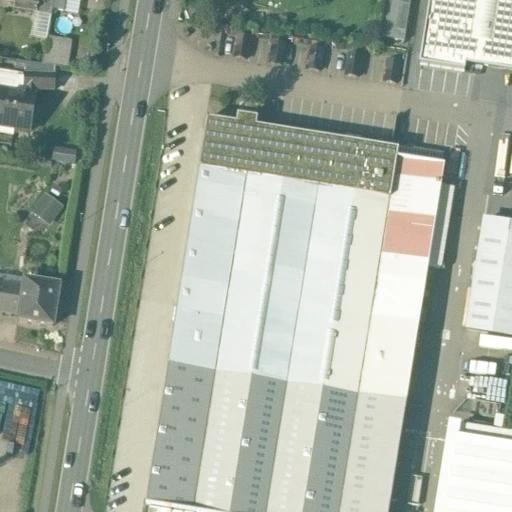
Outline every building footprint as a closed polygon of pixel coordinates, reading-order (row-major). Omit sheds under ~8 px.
[(52,0),(16,0),(16,2),(36,5),(35,13),(50,15),(52,8),(52,0)] [(65,0),(52,0),(52,8),(64,10),(65,0)] [(409,0),(399,0),(393,41),(403,43),(409,0)] [(511,0),(441,0),(438,23),(471,28),(465,63),(511,71),(511,0)] [(438,23),(426,21),(418,66),(463,73),(465,63),(471,28),(438,23)] [(73,27),(49,23),(42,65),(66,69),(73,27)] [(42,65),(26,63),(24,74),(54,75),(66,69),(42,65)] [(54,75),(24,74),(22,89),(24,89),(36,90),(53,90),(54,75)] [(23,95),(0,91),(0,126),(30,131),(36,98),(34,98),(36,90),(24,89),(23,95)] [(352,146),(254,129),(256,119),(236,116),(234,126),(209,121),(166,367),(400,409),(411,347),(418,348),(429,290),(422,288),(444,170),(394,161),(395,154),(352,146)] [(75,162),(76,151),(54,150),(53,161),(75,162)] [(488,190),(498,191),(501,159),(492,158),(488,190)] [(31,215),(54,228),(66,205),(43,193),(31,215)] [(511,225),(482,220),(464,333),(511,340),(511,225)] [(59,287),(25,282),(24,287),(19,315),(18,321),(52,326),(59,287)] [(24,287),(0,283),(0,311),(19,315),(24,287)] [(468,363),(466,372),(492,378),(494,368),(468,363)] [(381,511),(400,409),(166,367),(141,505),(183,511),(381,511)] [(146,391),(139,390),(142,372),(131,370),(126,406),(143,408),(146,391)] [(511,511),(511,447),(453,439),(442,511),(511,511)]
